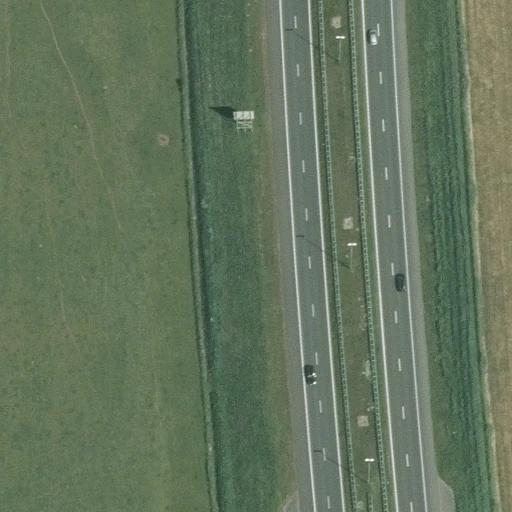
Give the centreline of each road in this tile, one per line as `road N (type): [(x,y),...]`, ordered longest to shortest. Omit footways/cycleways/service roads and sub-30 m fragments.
road 1 (motorway): [(286,0),(293,222),(322,511)]
road 2 (motorway): [(413,511),(379,0)]
